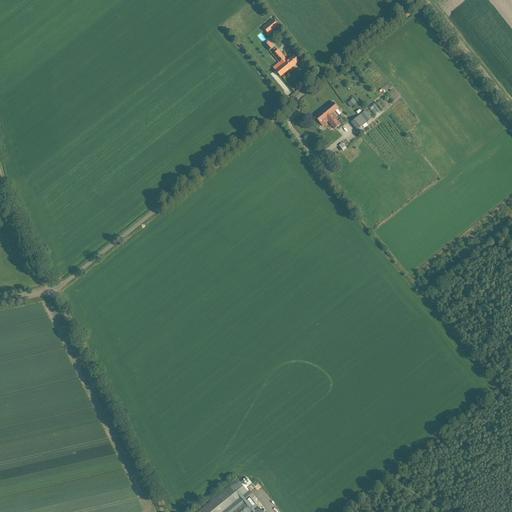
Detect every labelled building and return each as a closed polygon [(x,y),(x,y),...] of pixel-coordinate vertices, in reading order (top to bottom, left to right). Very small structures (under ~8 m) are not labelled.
[(278,26),(275,23),(271,18),(265,22),(267,25),(263,28),(268,34),(278,26)] [(268,51),(273,47),(268,41),(263,45),(268,51)] [(286,61),(278,50),(272,54),(279,62),(273,68),(280,77),(291,68),(286,61)] [(286,61),(291,68),(299,62),(293,55),(286,61)] [(338,108),(333,102),(315,117),(323,126),(328,121),(335,129),(341,124),(332,114),(338,108)] [(374,104),(369,108),(374,115),(380,111),(374,104)] [(357,130),(372,119),(365,111),(351,122),(357,130)] [(197,511),(224,511),(249,493),(238,480),(197,511)] [(262,511),(251,498),(253,496),(250,491),(249,493),(224,511),(262,511)]
